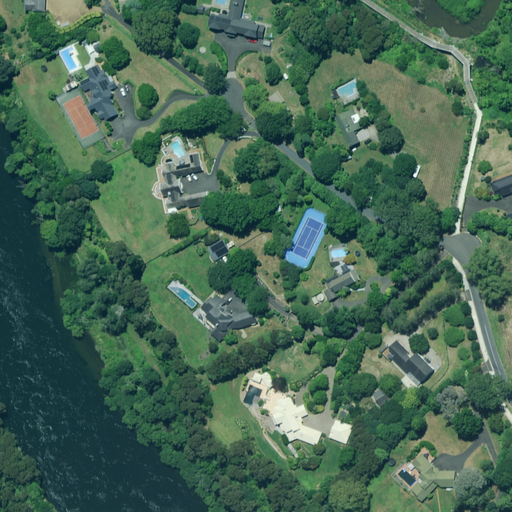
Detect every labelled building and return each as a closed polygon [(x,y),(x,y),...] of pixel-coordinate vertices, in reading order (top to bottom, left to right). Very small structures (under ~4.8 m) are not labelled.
[(26,0),(27,10),(46,11),(46,0),(26,0)] [(233,0),(230,17),(220,14),(220,17),(213,15),(210,28),(263,40),(266,27),(255,24),(256,22),(242,19),(246,0),(233,0)] [(265,39),(263,46),(269,48),(271,41),(265,39)] [(290,71),(297,67),(295,62),(287,66),(290,71)] [(95,107),(103,122),(106,120),(107,122),(119,116),(109,99),(115,96),(110,87),(116,84),(112,76),(109,77),(102,64),(87,72),(90,77),(81,83),(86,92),(92,89),(94,93),(85,98),(92,109),(95,107)] [(285,102),(278,93),(270,99),(276,108),(285,102)] [(353,118),(350,112),(336,118),(351,148),(361,143),(356,132),(365,127),(362,121),(359,115),(353,118)] [(164,182),(162,183),(165,200),(167,199),(170,216),(179,214),(179,211),(209,204),(207,192),(184,197),(180,177),(203,172),(199,154),(188,157),(189,165),(176,167),(175,162),(165,164),(166,169),(162,170),(164,182)] [(511,176),(494,184),(498,194),(501,193),(504,197),(511,194),(511,193),(511,176)] [(231,253),(224,241),(208,249),(215,262),(231,253)] [(350,268),(348,263),(339,267),(341,272),(350,268)] [(330,302),(339,297),(338,295),(357,284),(351,273),(340,279),(339,276),(327,282),(330,290),(325,292),(330,302)] [(356,299),(352,293),(344,298),(347,304),(356,299)] [(216,297),(211,303),(210,305),(207,302),(202,308),(205,310),(201,314),(211,321),(208,325),(214,330),(210,334),(222,343),(230,333),(260,324),(256,310),(239,315),(230,308),(229,307),(216,297)] [(406,366),(422,382),(435,370),(429,364),(431,362),(427,358),(425,360),(418,353),(413,359),(395,341),(382,354),(390,361),(393,358),(404,369),(406,366)] [(392,401),(384,388),(374,395),(381,408),(392,401)] [(264,401),(256,397),(253,404),(261,407),(264,401)] [(302,422),(304,421),(302,418),(309,415),(304,405),(296,409),(291,397),(278,403),(280,407),(273,410),(280,425),(284,423),(289,435),(297,439),(317,447),(322,433),(304,426),(302,422)] [(353,427),(336,421),(330,438),(347,445),(353,427)] [(423,481),(413,491),(420,498),(419,500),(423,503),(437,488),(455,488),(456,471),(439,471),(422,454),(412,464),(423,475),(420,478),(423,481)]
